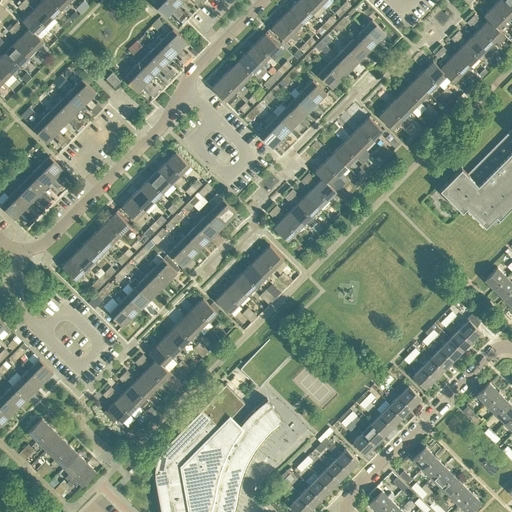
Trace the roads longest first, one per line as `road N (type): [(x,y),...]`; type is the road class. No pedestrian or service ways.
road 1 (residential): [(511,348),(496,347),(445,395),(355,486),(347,511)]
road 2 (residential): [(213,118),(248,152),(226,175),(191,141)]
road 3 (residential): [(182,89),(161,125),(100,187)]
